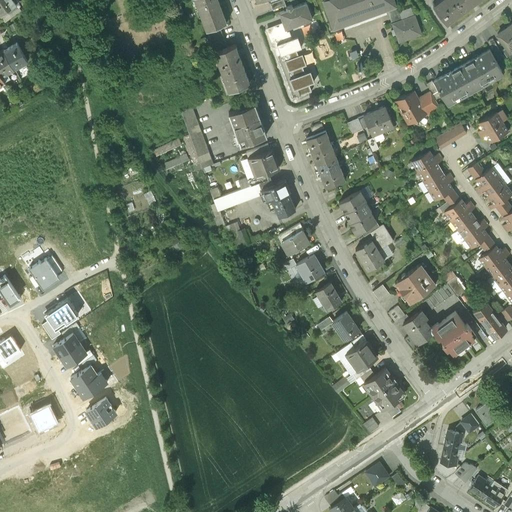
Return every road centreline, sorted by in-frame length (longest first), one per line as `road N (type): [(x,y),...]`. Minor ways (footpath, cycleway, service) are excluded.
road 1 (residential): [(437,400),(343,260),(283,122)]
road 2 (residential): [(283,122),(395,76),(505,0)]
road 3 (residential): [(0,470),(70,435),(74,419),(20,311)]
road 4 (residential): [(474,141),(448,157),(511,248)]
road 5 (residential): [(283,122),(235,0)]
